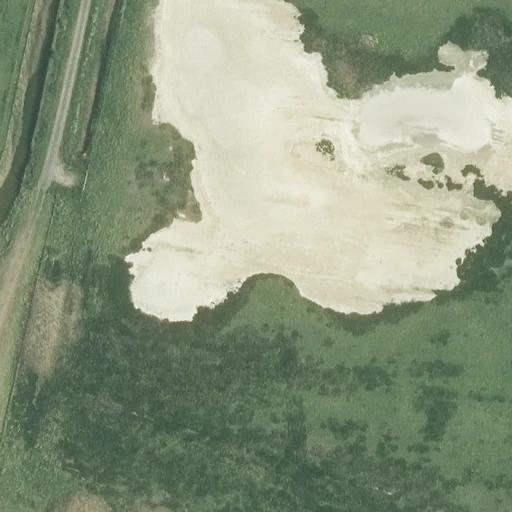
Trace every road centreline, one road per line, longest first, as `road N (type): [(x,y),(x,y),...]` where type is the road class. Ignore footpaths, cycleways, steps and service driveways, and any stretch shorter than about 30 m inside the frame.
road 1 (unclassified): [(52,179),(95,0)]
road 2 (track): [(0,322),(52,179)]
